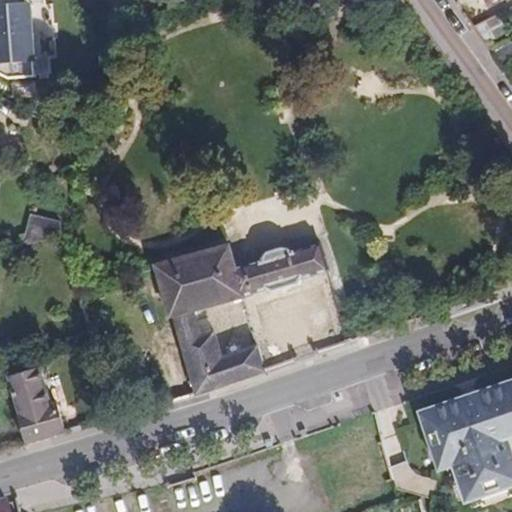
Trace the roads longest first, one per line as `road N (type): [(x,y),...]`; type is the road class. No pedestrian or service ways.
road 1 (secondary): [(511,313),(0,474)]
road 2 (residential): [(425,0),(511,120)]
